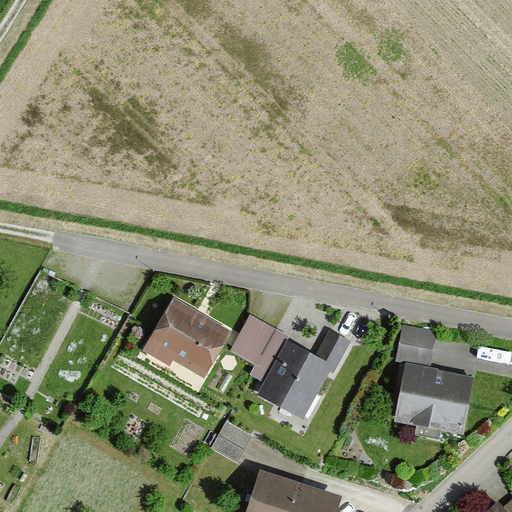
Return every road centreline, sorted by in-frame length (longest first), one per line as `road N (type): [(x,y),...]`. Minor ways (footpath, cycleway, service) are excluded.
road 1 (residential): [(55,238),(511,328)]
road 2 (residential): [(511,429),(424,511)]
